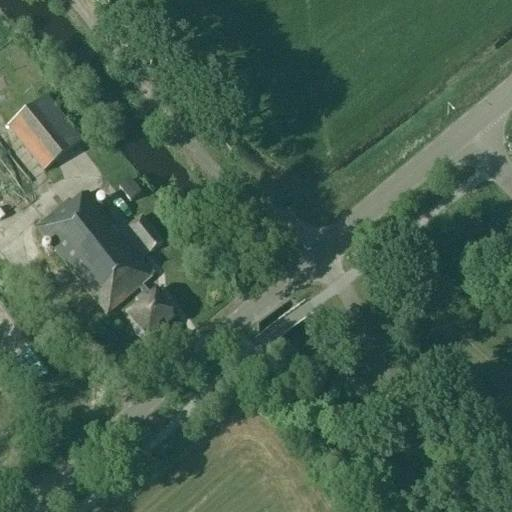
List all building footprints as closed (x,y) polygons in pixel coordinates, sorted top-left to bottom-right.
[(46,98),(7,128),(43,173),(81,142),(46,98)] [(0,192),(14,183),(0,161),(0,192)] [(126,182),(117,191),(128,205),(138,196),(126,182)] [(139,307),(128,316),(148,340),(175,318),(155,293),(151,297),(142,286),(154,276),(140,261),(139,262),(84,197),(71,208),(68,204),(37,229),(106,316),(138,290),(143,295),(135,301),(139,307)] [(140,219),(126,231),(148,256),(161,244),(140,219)]
